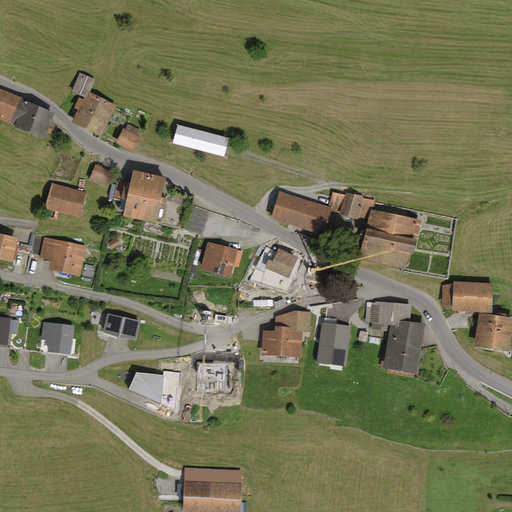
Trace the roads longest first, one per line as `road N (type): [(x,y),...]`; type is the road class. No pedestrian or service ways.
road 1 (tertiary): [(511,391),(458,361),(414,296),(176,176),(92,144),(47,105),(0,83)]
road 2 (track): [(254,219),(279,190),(329,183),(481,197),(511,189)]
road 3 (track): [(170,470),(85,407),(24,387),(22,374)]
